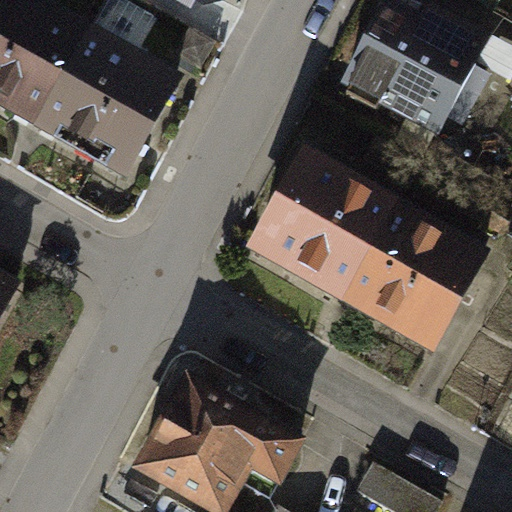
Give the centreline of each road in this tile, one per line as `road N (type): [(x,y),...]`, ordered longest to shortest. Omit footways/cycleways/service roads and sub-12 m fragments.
road 1 (residential): [(163,279),(511,477)]
road 2 (residential): [(312,0),(163,279)]
road 3 (residential): [(163,279),(42,511)]
road 4 (residential): [(0,182),(163,279)]
